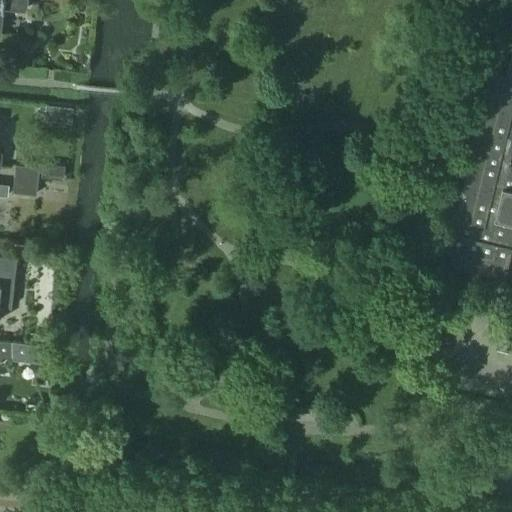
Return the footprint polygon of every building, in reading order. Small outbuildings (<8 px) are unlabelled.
[(27,0),(0,0),(0,31),(1,32),(3,7),(4,7),(26,9),(26,4),(27,4),(27,0)] [(511,47),(505,75),(489,71),(460,195),(444,261),(504,275),(510,252),(511,252),(511,47)] [(15,164),(14,176),(38,178),(39,166),(15,164)] [(14,176),(13,191),(37,193),(38,178),(14,176)] [(17,256),(0,254),(0,305),(11,307),(17,256)] [(464,344),(459,325),(440,321),(427,335),(432,353),(451,357),(464,344)] [(12,340),(0,339),(0,356),(13,355),(12,340)]
